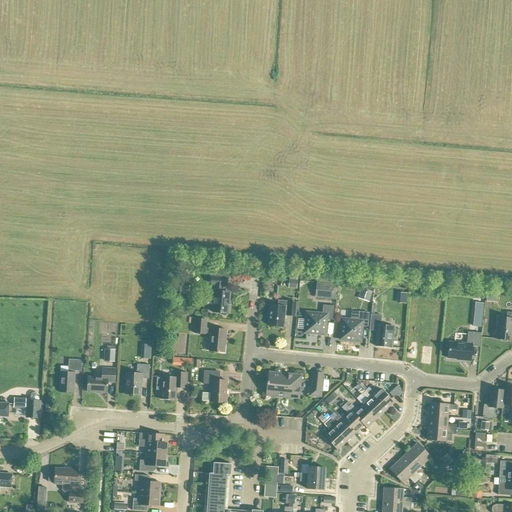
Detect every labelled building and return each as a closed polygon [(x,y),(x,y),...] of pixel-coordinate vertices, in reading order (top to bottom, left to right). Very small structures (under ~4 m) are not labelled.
[(211,272),(211,277),(210,285),(214,286),(214,292),(212,313),(227,314),(229,293),(221,292),(222,286),(226,287),(227,279),(225,279),(225,274),(211,272)] [(288,289),(297,290),(297,278),(289,278),(289,280),(288,289)] [(329,297),(336,298),(337,284),(334,284),(334,282),(321,281),(321,283),(318,283),(318,290),(329,291),(329,297)] [(189,295),(189,287),(180,286),(180,294),(189,295)] [(361,288),(357,298),(369,303),(373,292),(361,288)] [(270,306),(268,326),(283,328),(284,315),(286,316),(295,317),(296,303),(278,301),(278,306),(270,306)] [(326,320),(332,321),(333,307),(323,306),(322,315),(306,313),(304,333),(324,335),(326,320)] [(358,312),(357,321),(342,320),(340,340),(360,342),(362,327),(368,327),(369,313),(358,312)] [(511,313),(507,313),(506,318),(498,317),(496,339),(511,341),(511,331),(511,313)] [(474,314),(472,327),(481,328),(482,315),(474,314)] [(371,315),(369,331),(376,331),(375,346),(391,348),(392,336),(393,336),(394,327),(380,326),(381,316),(371,315)] [(218,352),(224,353),(226,331),(211,329),(210,330),(206,329),(206,321),(195,320),(194,334),(205,335),(205,334),(210,335),(208,351),(216,352),(216,353),(218,353),(218,352)] [(472,347),(479,348),(481,334),(467,332),(466,344),(449,342),(447,358),(462,360),(462,361),(470,362),(472,347)] [(141,358),(151,358),(151,344),(142,344),(141,358)] [(114,362),(115,350),(104,349),(103,362),(114,362)] [(172,357),(172,365),(185,365),(186,358),(172,357)] [(75,371),(81,372),(82,361),(69,360),(68,373),(60,372),(59,392),(74,393),(75,373),(75,371)] [(200,369),(200,361),(193,360),(192,366),(192,369),(192,371),(197,371),(197,369),(200,369)] [(142,379),(149,380),(150,366),(137,365),(136,374),(126,373),(125,394),(141,395),(142,379)] [(107,383),(114,383),(115,369),(102,369),(102,378),(88,377),(87,392),(107,393),(107,383)] [(211,385),(210,394),(202,393),(201,402),(225,403),(227,381),(217,381),(218,372),(204,371),(203,384),(211,385)] [(266,382),(266,384),(267,384),(266,396),(299,399),(301,375),(268,372),(267,382),(266,382)] [(311,372),(309,396),(321,397),(323,373),(311,372)] [(162,379),(156,379),(155,391),(161,391),(160,400),(175,400),(176,388),(186,389),(187,374),(176,373),(175,378),(162,378),(162,379)] [(357,386),(355,388),(361,395),(362,394),(365,391),(357,382),(356,384),(357,386)] [(391,385),(386,390),(393,398),(398,393),(391,385)] [(505,398),(503,398),(502,405),(511,405),(511,407),(510,422),(511,422),(511,387),(506,387),(505,391),(505,398)] [(365,391),(384,412),(393,403),(380,389),(375,394),(369,388),(365,391)] [(489,405),(483,405),(482,418),(492,419),(494,408),(502,409),(502,405),(503,398),(505,398),(505,391),(491,390),(489,405)] [(384,412),(365,391),(362,394),(368,401),(362,406),(376,420),(384,412)] [(30,397),(29,401),(28,401),(27,418),(38,418),(39,402),(38,402),(38,397),(38,396),(38,395),(37,394),(36,393),(35,393),(34,393),(33,393),(32,393),(31,394),(30,395),(30,396),(30,397)] [(25,409),(26,398),(13,398),(13,408),(25,409)] [(0,416),(8,417),(9,404),(0,403),(0,416)] [(351,404),(347,407),(347,408),(364,425),(363,425),(366,429),(376,420),(362,406),(357,411),(351,404)] [(429,404),(428,416),(447,417),(448,410),(457,411),(457,406),(429,404)] [(347,408),(347,407),(345,405),(341,408),(347,415),(342,420),(355,433),(363,425),(364,425),(347,408)] [(470,419),(471,411),(462,411),(462,418),(470,419)] [(346,442),(327,421),(324,418),(322,416),(318,418),(323,424),(330,431),(324,436),(337,450),(346,442)] [(428,416),(427,428),(456,430),(456,425),(447,425),(447,417),(428,416)] [(355,433),(342,420),(337,425),(330,418),(330,419),(327,421),(346,442),(355,433)] [(481,422),(480,430),(488,431),(489,423),(481,422)] [(456,430),(427,428),(426,440),(446,442),(446,434),(455,435),(456,430)] [(146,454),(166,455),(167,443),(162,443),(163,435),(139,434),(138,447),(146,448),(146,454)] [(436,463),(417,443),(408,452),(421,466),(427,461),(432,467),(436,463)] [(474,444),(474,451),(486,452),(487,445),(474,444)] [(421,466),(408,452),(399,461),(418,481),(421,478),(416,472),(421,466)] [(145,461),(140,461),(139,471),(152,472),(153,466),(165,467),(166,455),(146,454),(145,461)] [(446,467),(453,460),(447,454),(441,460),(446,467)] [(497,456),(485,455),(485,463),(497,464),(497,456)] [(280,460),(279,473),(286,474),(287,461),(280,460)] [(418,481),(399,461),(389,470),(403,484),(408,478),(414,484),(418,481)] [(499,478),(506,479),(511,479),(511,461),(500,461),(499,478)] [(262,511),(251,510),(251,511),(224,511),(227,475),(230,476),(231,464),(213,463),(212,474),(209,474),(206,511),(262,511)] [(276,486),(277,478),(278,468),(266,467),(264,497),(276,498),(276,493),(276,486)] [(324,479),(325,468),(308,467),(307,474),(294,473),(294,477),(300,478),(324,479)] [(55,469),(55,471),(52,471),(48,474),(48,482),(54,482),(54,484),(62,485),(62,490),(64,493),(69,493),(68,502),(82,504),(83,493),(76,492),(76,486),(77,486),(78,469),(67,469),(55,469)] [(0,487),(11,488),(11,475),(0,473),(0,487)] [(139,493),(159,495),(160,483),(148,482),(148,476),(135,475),(134,481),(140,482),(139,493)] [(324,490),(324,479),(300,478),(299,482),(307,482),(306,489),(324,490)] [(511,479),(506,479),(506,484),(498,484),(498,495),(511,496),(511,479)] [(417,492),(423,487),(418,482),(413,487),(417,492)] [(456,497),(472,498),(472,491),(473,486),(457,485),(456,497)] [(36,508),(45,508),(45,486),(37,486),(36,508)] [(383,488),(383,501),(410,503),(410,498),(402,498),(403,490),(383,488)] [(472,498),(480,499),(481,491),(472,491),(472,498)] [(159,495),(139,493),(138,499),(133,499),(132,511),(146,511),(146,506),(158,507),(159,495)] [(410,503),(383,501),(381,511),(401,511),(402,507),(410,508),(410,503)]
